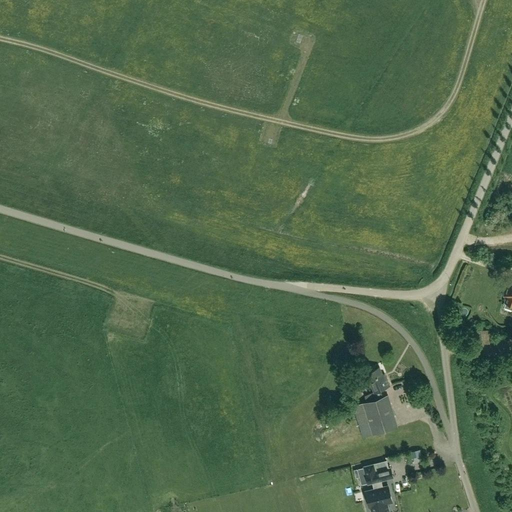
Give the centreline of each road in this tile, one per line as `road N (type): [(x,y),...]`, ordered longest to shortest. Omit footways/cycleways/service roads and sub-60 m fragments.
road 1 (track): [(0,36),(270,118),(369,138),(404,135),(442,110),(458,87),(483,0)]
road 2 (unclassified): [(284,286),(0,208)]
road 3 (unclassified): [(454,445),(422,358),(401,330),(367,307),(284,286)]
road 4 (unclassified): [(437,285),(511,115)]
road 5 (unclassified): [(454,445),(437,285)]
road 6 (unclassified): [(437,285),(414,294),(284,286)]
